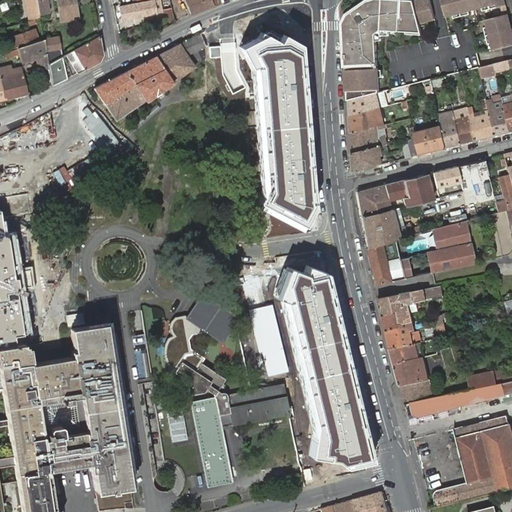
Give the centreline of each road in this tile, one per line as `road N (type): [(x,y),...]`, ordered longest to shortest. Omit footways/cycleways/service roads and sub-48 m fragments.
road 1 (primary): [(331,185),(396,472)]
road 2 (residential): [(331,185),(511,142)]
road 3 (primary): [(324,2),(331,185)]
road 4 (tertiary): [(252,511),(396,472)]
road 5 (residential): [(117,62),(0,117)]
